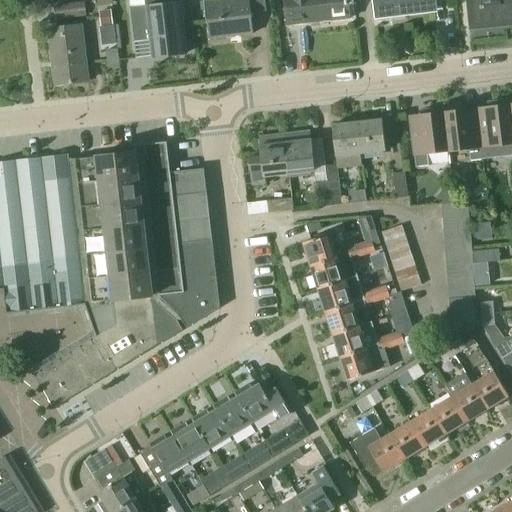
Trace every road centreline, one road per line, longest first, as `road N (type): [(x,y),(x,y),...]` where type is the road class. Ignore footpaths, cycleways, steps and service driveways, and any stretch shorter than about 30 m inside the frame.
road 1 (residential): [(35,464),(243,340),(215,111)]
road 2 (residential): [(215,111),(252,97),(511,69)]
road 3 (residential): [(0,125),(171,105),(215,111)]
